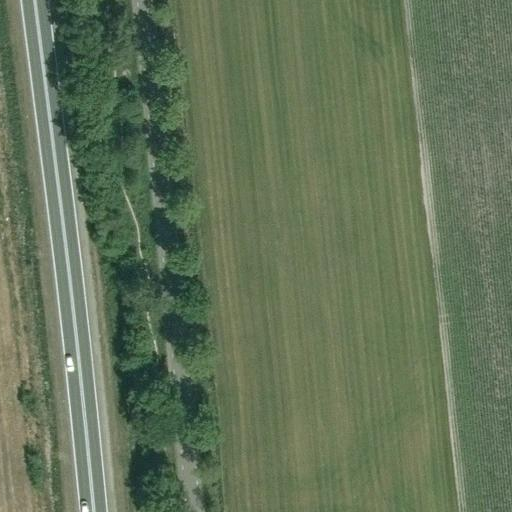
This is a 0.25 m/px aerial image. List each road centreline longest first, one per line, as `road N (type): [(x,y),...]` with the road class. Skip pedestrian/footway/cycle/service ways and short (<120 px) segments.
road 1 (trunk): [(93,511),(30,0)]
road 2 (unclassified): [(191,511),(145,0)]
